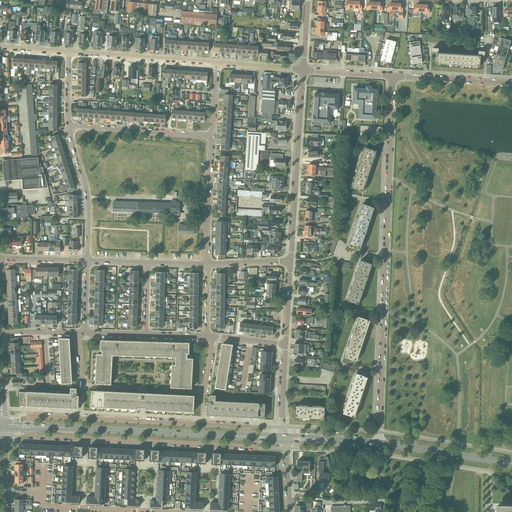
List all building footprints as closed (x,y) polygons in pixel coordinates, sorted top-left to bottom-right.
[(69,9),(70,1),(62,0),(61,8),(69,9)] [(94,9),(103,10),(104,0),(103,0),(95,0),(95,3),(94,9)] [(279,3),(277,3),(277,0),(270,0),(270,2),(271,2),(270,9),(273,9),(272,19),(274,20),(278,20),(279,10),(279,3)] [(318,8),(325,8),(325,4),(326,4),(327,1),(320,0),(320,2),(318,2),(318,8)] [(112,1),(110,13),(118,14),(119,13),(122,14),(123,9),(119,9),(120,2),(112,1)] [(289,1),(286,1),(282,1),(282,6),(289,6),(289,9),(291,10),(292,10),(292,11),(294,11),(294,10),(298,10),(299,1),(292,1),(289,1)] [(349,9),(353,9),(354,2),(348,2),(348,3),(346,3),(346,10),(349,10),(349,9)] [(360,2),(354,2),(353,9),(353,11),(358,12),(358,10),(361,11),(361,4),(359,4),(360,2)] [(127,13),(136,14),(137,4),(128,3),(127,13)] [(374,10),(374,3),(369,3),(369,4),(367,4),(366,11),(369,11),(369,10),(374,10)] [(141,4),(140,14),(148,15),(149,5),(141,4)] [(394,11),(395,4),(389,4),(389,5),(389,6),(387,5),(387,12),(390,12),(390,11),(394,11)] [(395,4),(394,11),(394,14),(399,14),(399,20),(403,20),(403,13),(402,13),(402,6),(401,6),(401,4),(395,4)] [(416,12),(421,12),(421,5),(416,5),(415,7),(414,7),(413,13),(416,13),(416,12)] [(427,6),(421,5),(421,12),(426,13),(426,14),(429,14),(429,8),(427,8),(427,7),(427,6)] [(443,6),(443,8),(442,8),(442,15),(442,20),(445,20),(445,23),(449,23),(450,11),(448,11),(448,8),(446,8),(446,7),(443,6)] [(468,22),(468,24),(468,27),(465,27),(465,33),(470,33),(470,27),(470,24),(474,24),(474,17),(474,8),(472,8),(472,7),(468,7),(468,9),(468,17),(468,21),(468,22)] [(511,7),(507,8),(507,11),(503,11),(503,17),(507,17),(507,15),(510,15),(510,18),(510,21),(511,21),(511,7)] [(325,8),(318,8),(318,14),(319,14),(319,16),(326,16),(326,13),(324,13),(325,8)] [(500,8),(491,8),(492,17),(492,23),(492,24),(492,32),(503,31),(503,23),(500,23),(500,17),(500,8)] [(248,9),(247,13),(243,12),(242,16),(254,17),(255,10),(248,9)] [(217,15),(181,11),(180,23),(216,27),(217,15)] [(77,30),(76,34),(79,34),(79,45),(83,45),(84,31),(85,18),(78,17),(77,22),(77,30)] [(8,25),(8,31),(10,31),(9,39),(10,39),(10,40),(13,40),(13,39),(16,39),(16,31),(16,27),(15,27),(15,24),(11,23),(11,22),(8,21),(8,25)] [(8,31),(8,25),(2,25),(2,28),(2,31),(0,30),(0,38),(1,39),(1,38),(4,38),(5,31),(8,31)] [(323,33),(323,28),(317,28),(316,33),(318,34),(318,35),(324,36),(324,33),(323,33)] [(280,35),(280,39),(283,39),(282,40),(287,41),(287,40),(291,40),(291,35),(291,34),(285,34),(285,32),(277,31),(277,35),(280,35)] [(419,42),(414,43),(413,39),(409,40),(409,43),(409,46),(409,48),(420,46),(419,42)] [(480,56),(484,56),(484,52),(478,52),(478,57),(440,54),(438,54),(438,49),(432,49),(432,52),(436,53),(435,64),(479,67),(480,56)] [(359,51),(359,53),(358,62),(365,63),(365,60),(368,60),(368,55),(369,52),(362,52),(362,51),(359,51)] [(246,75),(246,84),(245,90),(248,90),(248,88),(254,89),(254,84),(255,84),(255,76),(246,75)] [(366,90),(353,89),(352,104),(359,105),(358,119),(376,120),(376,112),(377,98),(377,99),(378,91),(372,90),(372,87),(366,87),(366,90)] [(321,94),(321,95),(315,94),(314,102),(315,102),(313,115),(312,123),(329,125),(331,110),(337,111),(339,96),(327,95),(321,94)] [(275,101),(274,101),(262,100),(261,113),(262,113),(262,118),(272,119),(272,114),(278,114),(278,108),(276,108),(275,108),(275,101)] [(276,108),(278,108),(283,109),(286,109),(287,102),(283,102),(283,101),(279,101),(279,103),(276,103),(276,108)] [(258,150),(264,151),(265,145),(265,134),(266,134),(247,133),(245,170),(254,171),(257,171),(258,163),(258,150)] [(52,143),(60,140),(58,135),(50,138),(51,141),(52,143)] [(278,139),(276,139),(276,135),(272,135),(272,142),(274,142),(274,145),(278,145),(278,144),(286,144),(286,139),(285,139),(285,136),(278,136),(278,139)] [(310,138),(310,146),(320,146),(321,139),(310,138)] [(52,143),(50,144),(51,149),(54,148),(62,146),(60,140),(52,143)] [(364,148),(360,162),(371,165),(376,152),(364,148)] [(258,150),(258,163),(263,163),(264,159),(267,159),(268,151),(264,151),(258,150)] [(317,150),(308,151),(309,154),(308,155),(308,157),(309,157),(309,158),(318,157),(321,157),(320,150),(317,150)] [(283,155),(281,155),(270,154),(270,160),(274,160),(273,163),(274,163),(275,163),(275,167),(278,167),(278,168),(281,168),(281,167),(285,167),(285,164),(286,163),(286,161),(285,160),(285,159),(282,159),(283,155)] [(55,162),(52,163),(53,166),(56,165),(59,164),(67,161),(65,156),(57,159),(54,160),(55,162)] [(38,158),(3,161),(4,181),(22,180),(23,190),(48,188),(45,178),(43,178),(42,168),(40,163),(38,163),(38,158)] [(367,179),(371,165),(360,162),(355,175),(367,179)] [(254,180),(254,171),(245,170),(244,182),(250,182),(250,180),(254,180)] [(364,186),(367,179),(355,175),(352,186),(351,188),(362,192),(364,186)] [(11,194),(3,195),(4,201),(8,200),(8,203),(17,202),(17,198),(17,197),(12,198),(11,194)] [(179,214),(179,204),(177,203),(177,201),(171,201),(171,203),(171,204),(113,202),(113,212),(172,213),(179,214)] [(358,218),(369,222),(374,208),(362,204),(358,218)] [(8,205),(8,207),(5,207),(0,207),(0,215),(5,215),(7,215),(12,214),(12,215),(16,214),(16,218),(28,218),(28,215),(35,215),(34,207),(31,207),(31,206),(27,206),(8,205)] [(225,218),(226,206),(217,206),(217,211),(220,212),(220,218),(225,218)] [(353,231),(365,235),(369,222),(358,218),(353,231)] [(197,226),(194,226),(182,226),(182,225),(178,225),(178,234),(194,235),(194,232),(197,233),(197,226)] [(6,228),(1,229),(1,237),(7,236),(9,236),(14,235),(13,232),(11,232),(11,228),(6,228)] [(353,231),(349,245),(360,249),(365,235),(353,231)] [(10,238),(10,239),(11,247),(15,247),(15,245),(21,245),(20,237),(16,237),(10,238)] [(280,238),(269,238),(262,237),(262,246),(264,246),(264,241),(265,241),(267,243),(280,244),(280,238)] [(69,247),(69,252),(77,252),(77,247),(77,242),(70,242),(69,247)] [(307,255),(307,252),(312,253),(313,249),(316,249),(316,247),(316,244),(313,244),(313,243),(304,243),(303,252),(307,252),(307,255)] [(356,274),(367,278),(372,265),(360,261),(356,274)] [(42,279),(42,276),(42,268),(36,268),(36,276),(33,276),(33,279),(42,279)] [(315,275),(313,271),(310,271),(308,270),(305,269),(305,268),(301,268),(300,275),(305,276),(306,276),(306,277),(311,277),(314,276),(315,275)] [(262,274),(262,276),(262,280),(276,281),(276,274),(271,274),(271,272),(267,271),(267,274),(266,274),(262,274)] [(331,272),(324,275),(326,282),(331,280),(330,276),(332,276),(331,272)] [(351,288),(363,292),(367,278),(356,274),(351,288)] [(330,284),(323,286),(325,293),(332,291),(330,284)] [(351,288),(347,301),(358,305),(363,292),(351,288)] [(358,317),(354,331),(365,335),(369,321),(358,317)] [(360,348),(365,335),(354,331),(349,344),(360,348)] [(95,384),(111,385),(111,378),(109,378),(110,354),(111,341),(103,341),(103,347),(101,347),(101,351),(103,351),(103,355),(97,355),(97,356),(95,384)] [(172,357),(176,357),(176,343),(171,343),(116,342),(116,341),(111,341),(110,354),(113,354),(113,355),(118,356),(118,354),(172,356),(172,357)] [(176,357),(176,366),(172,365),(171,388),(191,389),(192,359),(187,359),(187,354),(189,354),(189,349),(187,349),(187,344),(176,343),(176,357)] [(356,361),(360,348),(349,344),(345,358),(356,361)] [(21,367),(11,368),(12,374),(16,374),(17,377),(27,377),(27,373),(21,374),(21,367)] [(351,387),(363,391),(367,378),(356,374),(351,387)] [(13,386),(20,385),(23,385),(23,382),(28,381),(28,384),(34,384),(33,377),(12,378),(13,380),(12,380),(13,386)] [(347,401),(358,405),(363,391),(351,387),(347,401)] [(28,394),(28,393),(28,392),(21,392),(20,392),(20,397),(20,406),(20,407),(23,407),(23,406),(27,406),(27,407),(31,407),(34,407),(34,408),(38,408),(38,407),(41,407),(41,408),(45,408),(45,407),(49,408),(52,408),(56,408),(56,409),(59,409),(59,408),(63,408),(63,409),(67,409),(67,408),(78,409),(78,397),(76,396),(76,389),(71,389),(70,396),(28,394)] [(99,392),(95,391),(92,391),(91,407),(95,407),(99,407),(99,408),(103,408),(107,408),(111,408),(114,408),(119,409),(119,408),(122,408),(122,409),(127,409),(130,409),(134,409),(138,409),(139,408),(146,408),(146,410),(150,410),(153,410),(158,411),(158,410),(161,410),(161,411),(165,411),(169,411),(173,411),(177,411),(177,412),(181,412),(181,411),(185,412),(189,412),(193,412),(194,396),(187,396),(187,398),(147,396),(147,394),(138,394),(139,394),(139,395),(98,393),(99,392)] [(214,403),(215,396),(210,396),(209,401),(210,401),(210,403),(207,403),(206,415),(217,416),(217,417),(221,417),(221,416),(224,416),(224,417),(228,417),(228,416),(232,417),(235,418),(235,417),(239,417),(239,418),(242,418),(242,417),(246,417),(246,418),(249,418),(250,418),(253,418),(257,419),(257,418),(260,418),(260,419),(264,419),(264,418),(265,404),(257,404),(257,406),(214,403)] [(354,418),(358,405),(347,401),(342,414),(354,418)] [(296,406),(295,413),(295,418),(309,419),(310,407),(296,406)] [(310,407),(309,419),(324,420),(324,408),(310,407)] [(83,447),(74,446),(73,458),(82,458),(83,447)] [(97,459),(98,448),(88,447),(88,458),(97,459)] [(144,450),(135,449),(135,461),(144,461),(144,450)] [(150,462),(159,462),(159,451),(150,450),(150,462)] [(206,453),(197,452),(196,464),(206,464),(206,453)] [(211,465),(220,465),(221,454),(212,453),(211,465)] [(328,474),(324,473),(324,467),(325,467),(326,467),(327,466),(327,464),(328,463),(328,461),(328,459),(326,458),(325,457),(321,459),(319,459),(319,462),(318,461),(318,471),(321,471),(321,473),(319,473),(319,478),(318,478),(318,481),(323,481),(325,484),(329,484),(330,475),(331,475),(331,473),(328,473),(328,474)] [(296,468),(298,468),(297,482),(301,482),(302,473),(304,473),(304,468),(310,469),(310,465),(310,464),(310,462),(303,462),(303,461),(298,460),(298,461),(297,461),(296,468)] [(15,465),(15,471),(23,471),(23,462),(17,462),(17,465),(15,465)] [(380,511),(381,503),(370,503),(370,509),(375,509),(375,511),(380,511)]
